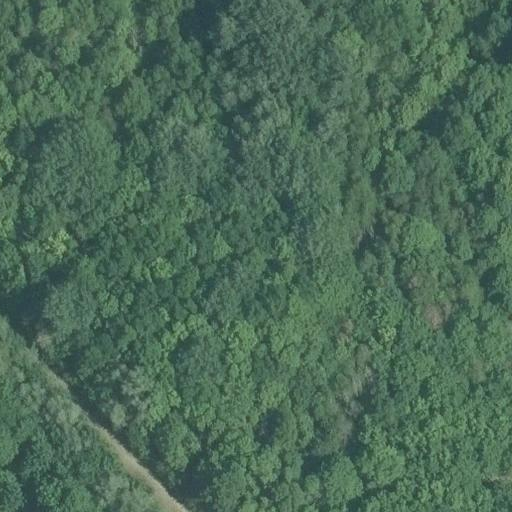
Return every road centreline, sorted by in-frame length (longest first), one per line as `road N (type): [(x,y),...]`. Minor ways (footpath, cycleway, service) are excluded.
road 1 (track): [(456,472),(401,416),(289,0)]
road 2 (track): [(0,333),(199,511)]
